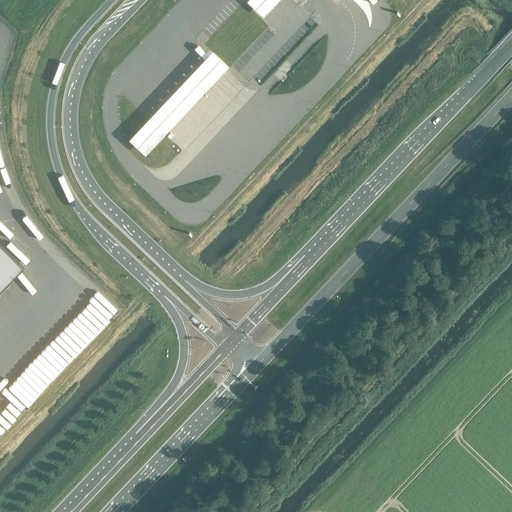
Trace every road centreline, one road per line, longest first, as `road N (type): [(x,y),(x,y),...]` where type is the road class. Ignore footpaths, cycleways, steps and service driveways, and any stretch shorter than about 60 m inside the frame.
road 1 (trunk): [(253,370),(511,98)]
road 2 (tertiary): [(112,0),(65,57),(50,106),(51,146),(81,211),(168,298)]
road 3 (tertiary): [(184,280),(104,203),(75,157),(71,133),(80,69),(142,0)]
road 4 (trunk): [(511,45),(306,264)]
road 5 (trunk): [(117,511),(253,370)]
road 6 (trunk): [(168,298),(184,355),(135,444)]
road 7 (trunk): [(225,349),(135,444)]
road 8 (trunk): [(306,264),(243,294),(184,280)]
